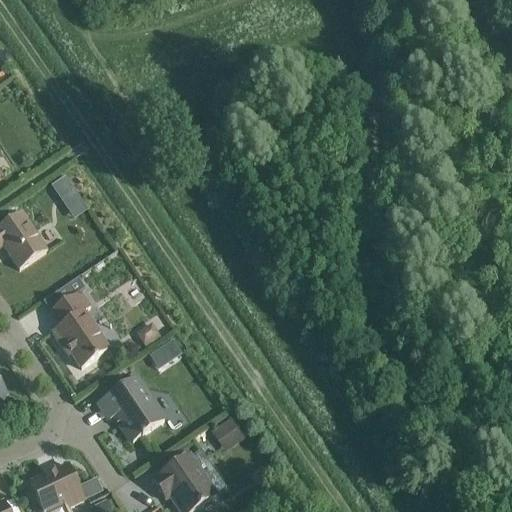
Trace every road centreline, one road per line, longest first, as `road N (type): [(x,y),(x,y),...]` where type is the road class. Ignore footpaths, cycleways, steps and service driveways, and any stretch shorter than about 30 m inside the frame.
road 1 (track): [(343,511),(0,6)]
road 2 (residential): [(73,428),(0,313)]
